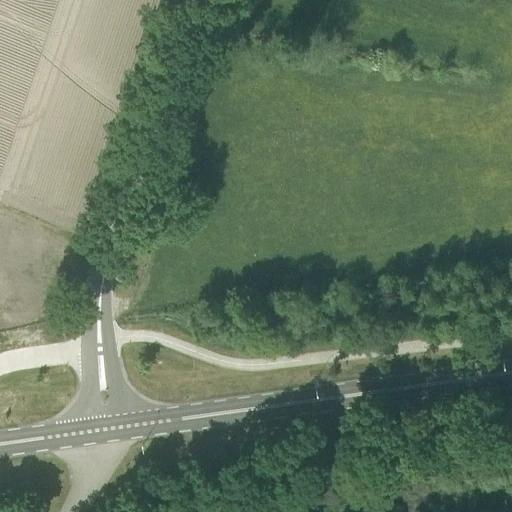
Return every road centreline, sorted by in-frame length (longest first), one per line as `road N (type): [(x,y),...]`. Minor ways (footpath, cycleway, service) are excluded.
road 1 (primary): [(108,428),(511,372)]
road 2 (unclassified): [(98,342),(106,266),(197,0)]
